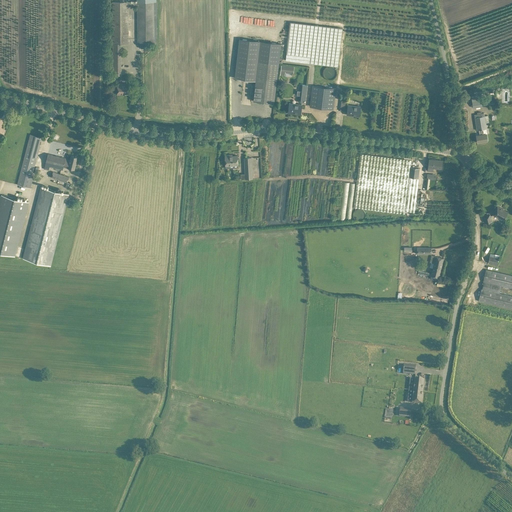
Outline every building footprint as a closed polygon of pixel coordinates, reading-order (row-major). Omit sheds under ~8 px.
[(137,0),(138,1),(112,2),(113,44),(121,44),(128,44),(128,5),(137,5),(138,43),(140,43),(145,43),(157,43),(156,0),(137,0)] [(290,22),(286,60),(338,67),(342,28),(290,22)] [(256,80),(254,96),(254,101),(274,103),(281,43),(240,38),(235,78),(256,80)] [(113,50),(113,75),(121,75),(121,50),(113,50)] [(285,72),(293,73),(294,66),(282,65),(281,74),(285,75),(285,72)] [(117,83),(117,89),(118,94),(122,94),(122,93),(130,93),(130,83),(117,83)] [(301,95),(301,102),(305,102),(307,85),(303,84),(302,91),(297,91),(297,95),(301,95)] [(311,101),(310,106),(333,109),(334,104),(335,88),(326,87),(313,86),(311,101)] [(471,95),(473,107),(488,105),(487,99),(482,100),(481,94),(471,95)] [(289,103),(289,108),(288,113),(301,114),(302,104),(289,103)] [(348,105),(348,110),(347,115),(359,116),(360,106),(348,105)] [(483,129),(486,128),(484,116),(475,117),(477,130),(479,130),(480,134),(476,135),(478,142),(488,141),(486,133),(483,134),(483,129)] [(30,134),(29,139),(21,172),(17,184),(31,188),(34,176),(32,176),(42,137),(30,134)] [(71,155),(70,160),(65,159),(66,158),(48,153),(44,169),(49,170),(50,166),(63,169),(64,167),(75,169),(78,157),(71,155)] [(360,154),(354,208),(405,214),(405,211),(409,177),(418,178),(419,173),(419,168),(413,167),(412,167),(412,166),(411,166),(411,160),(360,154)] [(230,156),(230,155),(225,155),(226,165),(238,164),(238,155),(230,156)] [(244,158),(246,179),(253,178),(251,157),(244,158)] [(443,160),(429,159),(428,171),(433,171),(433,168),(442,169),(443,160)] [(66,186),(66,187),(69,188),(71,183),(68,182),(69,177),(53,172),(51,177),(67,182),(66,186)] [(414,212),(418,178),(409,177),(405,211),(414,212)] [(69,194),(42,187),(23,258),(50,265),(69,194)] [(29,202),(1,194),(0,197),(0,252),(15,256),(29,202)] [(503,208),(498,205),(493,214),(503,220),(508,212),(503,209),(503,208)] [(430,262),(434,263),(431,275),(439,277),(444,258),(431,255),(430,262)] [(499,258),(490,256),(488,263),(497,265),(499,258)] [(481,289),(478,301),(483,302),(511,308),(511,295),(499,293),(501,285),(511,288),(511,275),(491,271),(486,269),(483,281),(484,281),(482,289),(481,289)] [(403,374),(410,374),(415,375),(416,366),(404,365),(403,374)] [(415,379),(413,391),(423,392),(424,380),(415,379)] [(421,404),(423,392),(413,391),(412,402),(421,404)] [(399,416),(410,417),(411,409),(400,408),(399,416)] [(385,417),(394,418),(394,409),(385,409),(385,417)]
